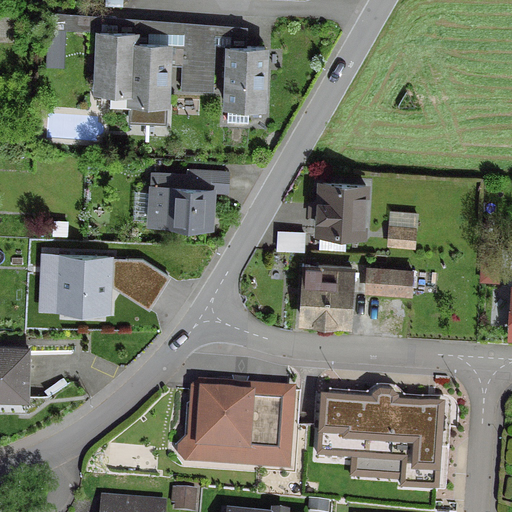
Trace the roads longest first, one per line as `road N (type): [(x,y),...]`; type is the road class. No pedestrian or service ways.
road 1 (residential): [(381,0),(193,314)]
road 2 (residential): [(193,314),(225,333),(314,352),(486,363)]
road 3 (residential): [(193,314),(140,383),(101,416),(0,467)]
road 4 (residential): [(477,511),(486,363)]
